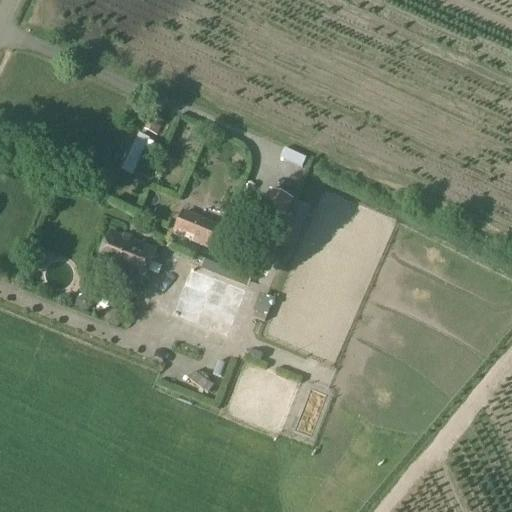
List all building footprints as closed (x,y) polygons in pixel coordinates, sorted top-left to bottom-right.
[(278,234),(293,198),(270,188),(255,225),(278,234)] [(190,251),(193,242),(219,253),(228,231),(183,213),(174,235),(179,237),(175,246),(190,251)] [(97,267),(142,284),(154,252),(110,233),(97,267)] [(183,266),(168,310),(230,335),(248,288),(183,266)] [(167,341),(163,350),(189,362),(193,353),(167,341)] [(197,396),(209,399),(217,367),(205,364),(197,396)] [(292,423),(312,429),(322,399),(302,392),(292,423)]
